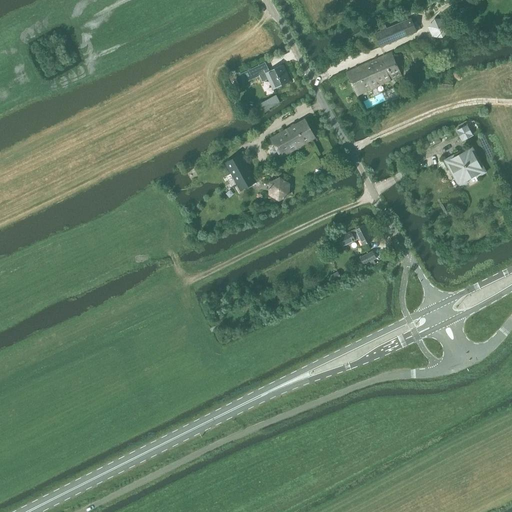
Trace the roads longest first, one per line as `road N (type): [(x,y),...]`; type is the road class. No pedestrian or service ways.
road 1 (unclassified): [(81,511),(284,415),(386,377),(466,364)]
road 2 (track): [(273,11),(207,70),(206,114),(0,213)]
road 3 (unclassified): [(436,306),(267,0)]
road 4 (secondary): [(29,511),(256,397)]
road 5 (secondary): [(256,397),(444,322)]
road 6 (secondary): [(436,306),(256,397)]
